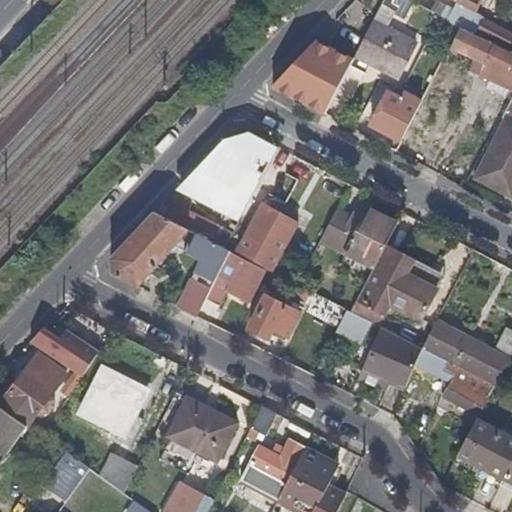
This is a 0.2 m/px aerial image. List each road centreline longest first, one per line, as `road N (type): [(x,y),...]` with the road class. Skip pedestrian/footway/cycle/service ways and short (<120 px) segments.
road 1 (residential): [(439,511),(378,435),(61,279)]
road 2 (residential): [(232,100),(511,245)]
road 3 (residential): [(61,279),(232,100)]
road 4 (residential): [(232,100),(328,0)]
